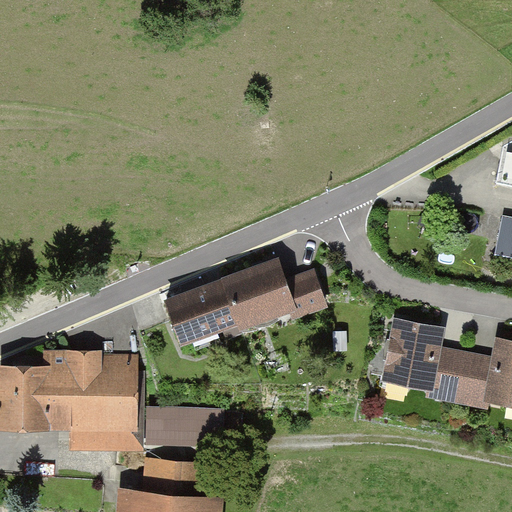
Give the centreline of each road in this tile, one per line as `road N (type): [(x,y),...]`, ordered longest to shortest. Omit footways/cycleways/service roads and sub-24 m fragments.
road 1 (unclassified): [(0,346),(328,205)]
road 2 (track): [(511,447),(413,428),(225,448)]
road 3 (residential): [(511,309),(412,289),(380,274),(328,205)]
road 4 (unclassified): [(328,205),(511,107)]
